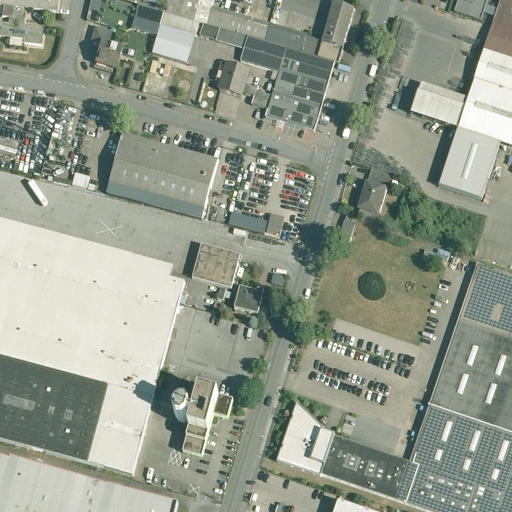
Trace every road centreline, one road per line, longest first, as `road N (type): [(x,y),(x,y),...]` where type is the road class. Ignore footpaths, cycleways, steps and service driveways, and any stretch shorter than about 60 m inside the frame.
road 1 (unclassified): [(231,511),(339,159)]
road 2 (unknown): [(0,208),(82,237),(179,234),(306,266)]
road 3 (unclassified): [(60,81),(339,159)]
road 4 (unclassified): [(339,159),(386,0)]
road 5 (unknown): [(302,384),(315,353),(363,366),(395,383),(394,415)]
